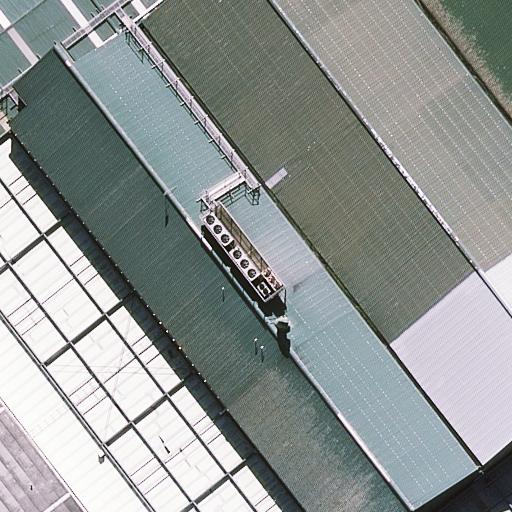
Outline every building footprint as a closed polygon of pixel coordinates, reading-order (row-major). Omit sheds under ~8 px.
[(0,0),(0,105),(18,128),(146,29),(183,0),(0,0)] [(511,253),(511,111),(425,0),(183,0),(146,29),(392,347),(511,253)] [(511,0),(425,0),(511,111),(511,0)] [(392,347),(146,29),(18,128),(20,132),(315,511),(427,511),(485,467),(392,347)] [(18,128),(0,105),(0,147),(20,132),(18,128)] [(315,511),(20,132),(0,147),(0,387),(96,511),(315,511)] [(96,511),(0,387),(0,511),(96,511)] [(511,511),(511,447),(485,467),(427,511),(511,511)]
